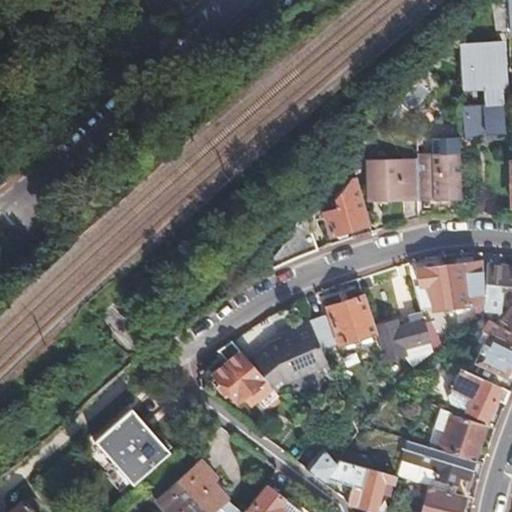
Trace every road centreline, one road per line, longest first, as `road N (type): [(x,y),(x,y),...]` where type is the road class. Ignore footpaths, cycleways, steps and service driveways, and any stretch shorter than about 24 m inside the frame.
road 1 (unclassified): [(511,243),(405,238),(326,256),(276,278),(160,358)]
road 2 (residential): [(234,0),(11,195)]
road 3 (residential): [(160,358),(350,511)]
road 4 (residential): [(11,195),(38,251),(160,358)]
